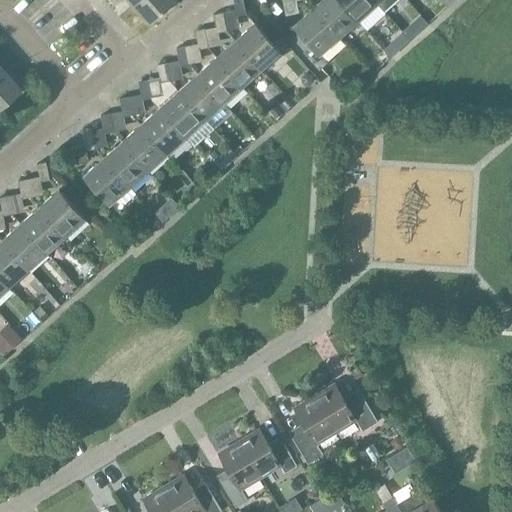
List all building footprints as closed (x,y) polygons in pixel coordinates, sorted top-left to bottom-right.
[(175,0),(138,0),(134,4),(150,23),(175,0)] [(243,0),(233,0),(237,16),(246,14),(243,0)] [(322,0),(313,8),(339,36),(358,20),(340,0),(322,0)] [(340,0),(358,20),(377,3),(373,0),(340,0)] [(373,0),(377,3),(384,11),(396,0),(373,0)] [(319,54),(339,36),(313,8),(294,25),(312,46),(305,52),(320,69),(327,63),(319,54)] [(224,12),(215,14),(218,32),(227,31),(224,12)] [(236,40),(261,69),(281,51),(255,23),(236,40)] [(205,29),(196,31),(200,49),(209,47),(205,29)] [(217,57),(242,85),(261,69),(236,40),(217,57)] [(186,46),(177,48),(180,66),(190,64),(186,46)] [(242,85),(217,57),(198,74),(223,102),(242,85)] [(167,63),(158,65),(161,83),(171,81),(167,63)] [(3,71),(0,73),(0,106),(19,89),(3,71)] [(223,102),(198,74),(179,91),(205,119),(223,102)] [(139,82),(143,100),(152,98),(148,80),(139,82)] [(160,107),(186,136),(205,119),(179,91),(160,107)] [(120,99),(124,117),(133,115),(129,97),(120,99)] [(186,136),(160,107),(141,124),(167,152),(186,136)] [(110,114),(101,115),(105,134),(114,132),(110,114)] [(148,169),(167,152),(141,124),(123,141),(148,169)] [(86,150),(95,148),(91,130),(82,132),(86,150)] [(148,169),(123,141),(104,158),(129,186),(148,169)] [(217,148),(208,156),(223,173),(241,156),(232,146),(223,155),(217,148)] [(136,194),(129,186),(104,158),(84,175),(110,203),(118,196),(125,203),(136,194)] [(50,180),(46,162),(37,164),(41,182),(50,180)] [(31,197),(28,179),(18,181),(22,199),(31,197)] [(40,206),(65,235),(85,218),(59,189),(40,206)] [(12,214),(9,196),(0,197),(0,199),(3,216),(12,214)] [(65,235),(40,206),(21,223),(47,252),(65,235)] [(47,252),(21,223),(2,240),(28,269),(47,252)] [(28,269),(2,240),(0,242),(0,275),(9,285),(28,269)] [(0,293),(9,285),(0,275),(0,293)] [(315,396),(336,431),(355,420),(363,431),(378,422),(362,396),(350,403),(350,404),(346,403),(335,384),(315,396)] [(336,431),(315,396),(295,408),(306,427),(305,431),(292,438),(308,464),(323,455),(316,443),(336,431)] [(239,442),(261,477),(280,465),(285,473),(297,466),(283,444),(274,449),(271,449),(259,430),(239,442)] [(241,489),(261,477),(239,442),(219,454),(231,473),(230,476),(220,482),(236,508),(248,500),(241,489)] [(121,470),(108,477),(128,509),(141,501),(121,470)] [(164,487),(178,511),(202,511),(205,511),(221,511),(222,511),(208,489),(199,495),(195,494),(184,475),(164,487)] [(178,511),(164,487),(144,499),(151,511),(178,511)] [(383,503),(388,511),(443,511),(435,497),(423,504),(417,493),(399,503),(394,496),(383,503)]
